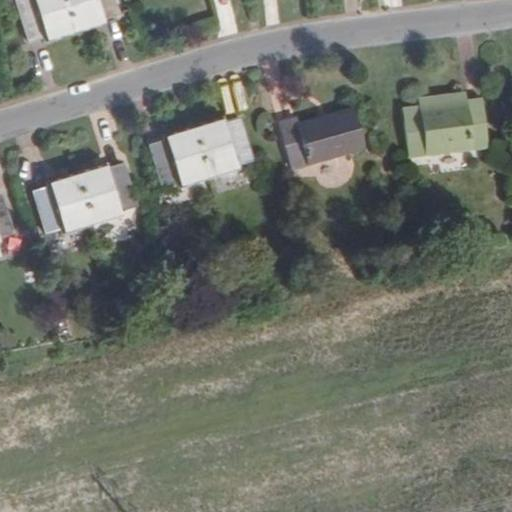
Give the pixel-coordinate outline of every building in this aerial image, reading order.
[(44,40),(72,32),(62,0),(14,0),(13,1),(27,43),(43,38),(44,40)] [(62,0),(72,32),(101,24),(101,21),(117,15),(112,0),(62,0)] [(464,92),(417,98),(418,108),(464,103),(464,92)] [(486,147),(480,101),(464,103),(418,108),(401,110),(408,157),(486,147)] [(296,118),(277,123),(290,169),(363,148),(351,109),(298,124),(296,118)] [(221,122),(220,120),(192,129),(207,177),(236,168),(235,165),(252,160),(238,117),(221,122)] [(179,186),(207,177),(192,129),(163,137),(164,141),(147,145),(161,189),(178,183),(179,186)] [(105,169),(105,166),(76,175),(90,224),(120,215),(119,212),(136,207),(122,163),(105,169)] [(62,229),(62,233),(90,224),(76,175),(47,184),(48,187),(31,192),(43,234),(62,229)] [(0,238),(13,234),(0,192),(0,238)]
